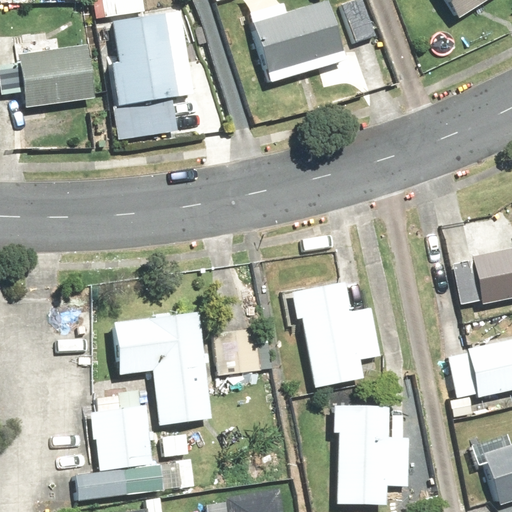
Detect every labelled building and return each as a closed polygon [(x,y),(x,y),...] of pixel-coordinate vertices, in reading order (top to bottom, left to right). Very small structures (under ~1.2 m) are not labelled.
[(140,0),(99,0),(89,2),(93,22),(143,13),(140,0)] [(357,0),(354,0),(336,7),(350,46),(372,38),(357,0)] [(435,0),(448,20),(480,0),(435,0)] [(318,1),(244,24),(261,77),(335,54),(318,1)] [(167,99),(154,15),(100,23),(113,107),(167,99)] [(11,55),(17,106),(84,97),(78,47),(11,55)] [(511,248),(463,259),(473,306),(511,297),(511,230),(510,231),(511,241),(511,248)] [(334,282),(282,294),(288,322),(291,321),(306,388),(355,377),(351,361),(376,356),(366,307),(341,312),(334,282)] [(202,420),(186,310),(98,324),(106,380),(143,374),(151,428),(202,420)] [(511,337),(457,349),(468,399),(510,390),(511,394),(511,393),(511,337)] [(268,338),(209,347),(214,379),(272,370),(268,338)] [(73,501),(190,489),(187,461),(145,465),(137,389),(118,391),(117,385),(91,387),(93,413),(86,414),(92,474),(70,476),(73,501)] [(379,438),(379,408),(322,408),(322,435),(329,435),(329,504),(379,505),(379,488),(402,488),(402,438),(379,438)] [(511,441),(473,454),(490,507),(511,499),(511,441)] [(273,511),(269,490),(219,499),(221,511),(273,511)]
